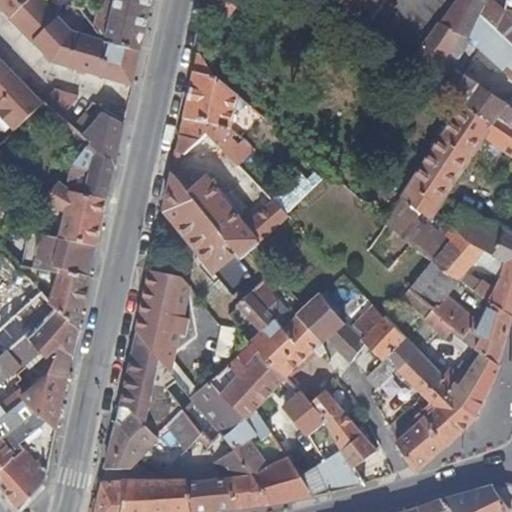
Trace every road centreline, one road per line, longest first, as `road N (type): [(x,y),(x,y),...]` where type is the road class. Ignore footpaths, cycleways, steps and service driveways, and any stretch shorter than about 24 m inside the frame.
road 1 (secondary): [(180,0),(64,511)]
road 2 (tertiary): [(511,460),(332,511)]
